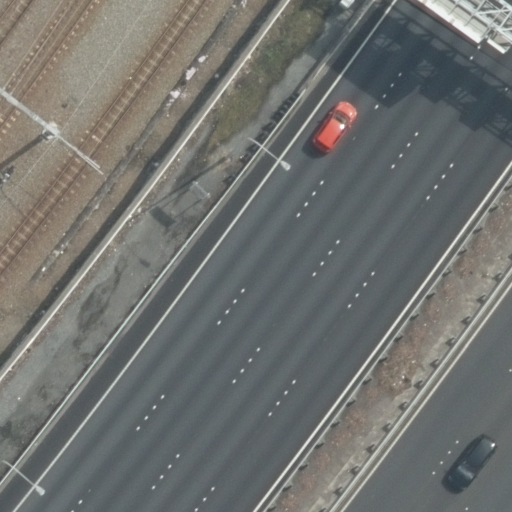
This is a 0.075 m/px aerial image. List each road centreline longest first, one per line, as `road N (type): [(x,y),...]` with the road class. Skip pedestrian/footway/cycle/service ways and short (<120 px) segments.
road 1 (motorway): [(192,511),(511,83)]
road 2 (motorway): [(511,364),(403,511)]
